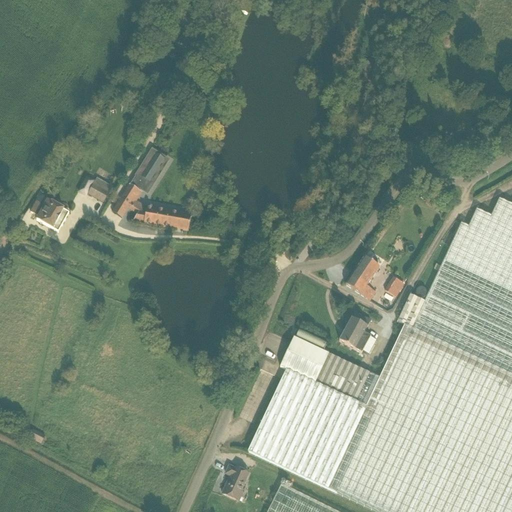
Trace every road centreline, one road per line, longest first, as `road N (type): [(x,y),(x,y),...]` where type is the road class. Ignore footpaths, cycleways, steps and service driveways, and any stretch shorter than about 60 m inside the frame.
road 1 (unclassified): [(183,511),(280,278),(353,250),(406,174),(461,182),(511,155)]
road 2 (track): [(461,182),(465,196),(392,319),(297,268)]
